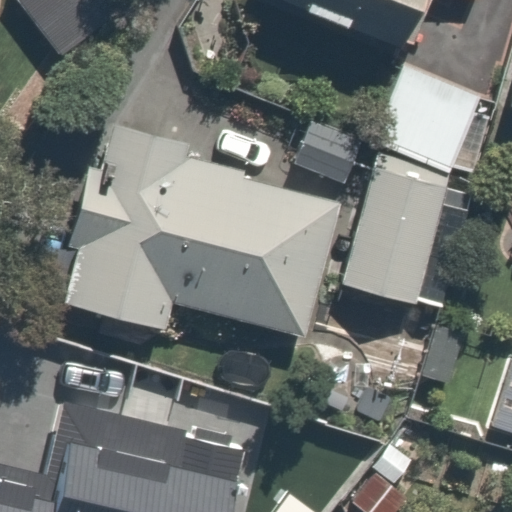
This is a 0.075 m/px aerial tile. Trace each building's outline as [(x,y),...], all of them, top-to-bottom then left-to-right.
[(125,19),(110,0),(7,0),(60,68),(125,19)] [(264,0),(387,39),(399,0),(264,0)] [(511,14),(491,91),(511,96),(511,14)] [(365,140),(446,168),(474,88),(382,56),(354,136),(365,140)] [(69,167),(29,278),(149,322),(163,285),(285,329),(333,195),(121,118),(100,178),(69,167)] [(446,168),(365,140),(318,272),(399,300),(446,168)] [(32,470),(0,461),(0,511),(217,511),(234,442),(50,397),(32,470)]
